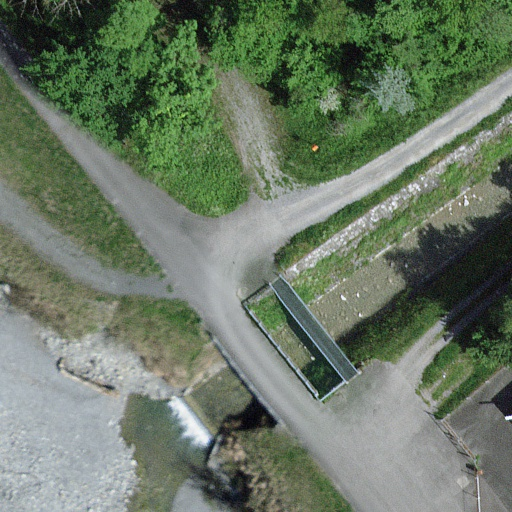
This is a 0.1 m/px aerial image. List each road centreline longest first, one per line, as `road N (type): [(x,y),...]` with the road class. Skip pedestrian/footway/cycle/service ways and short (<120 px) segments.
road 1 (unclassified): [(511,81),(322,206),(196,270)]
road 2 (track): [(317,427),(511,279)]
